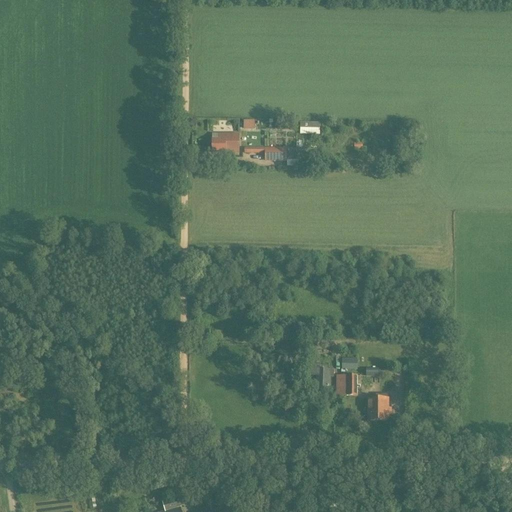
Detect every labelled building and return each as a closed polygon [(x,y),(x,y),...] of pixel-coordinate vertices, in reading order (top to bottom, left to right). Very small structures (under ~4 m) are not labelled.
[(241,120),(241,130),(258,129),(257,120),(241,120)] [(212,153),(228,153),(228,149),(236,149),(235,135),(219,135),(219,141),(212,141),(212,142),(210,142),(210,151),(212,151),(212,153)] [(266,150),(265,161),(286,161),(286,150),(266,150)] [(357,370),(358,360),(342,359),(342,370),(357,370)] [(366,377),(379,377),(379,369),(366,369),(366,377)] [(334,378),(334,370),(316,370),(315,388),(330,388),(330,378),(334,378)] [(336,396),(358,396),(358,377),(345,376),(345,375),(337,375),(336,396)] [(388,395),(376,395),(376,399),(368,399),(368,421),(388,421),(388,399),(388,395)] [(263,511),(275,511),(281,511),(277,495),(266,498),(268,508),(263,510),(263,511)] [(162,503),(165,511),(181,511),(177,499),(162,503)]
